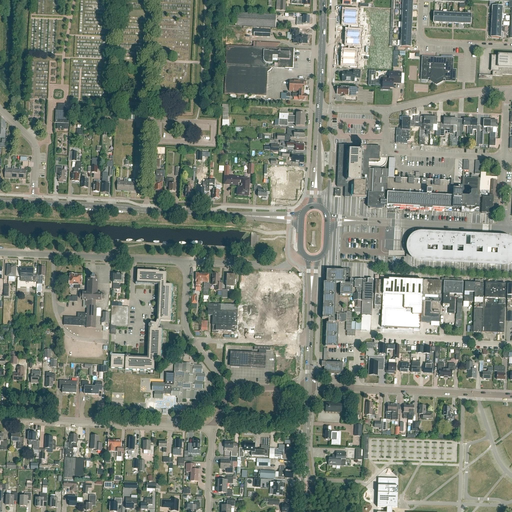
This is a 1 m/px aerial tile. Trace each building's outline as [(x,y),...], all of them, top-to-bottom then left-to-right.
[(285,11),(285,1),(276,1),(276,11),(285,11)] [(344,11),(344,18),(358,18),(358,12),(359,12),(359,9),(351,8),(351,12),(344,11)] [(276,28),(276,15),(236,13),(235,26),(276,28)] [(309,25),(309,17),(303,16),(303,18),(297,18),(296,26),(303,26),(303,24),(309,25)] [(344,18),(344,24),(351,24),(350,28),(358,28),(358,24),(357,24),(358,18),(344,18)] [(270,38),(270,30),(254,29),(253,37),(260,37),(270,38)] [(347,32),(347,38),(361,39),(361,33),(362,33),(362,29),(354,29),(354,32),(347,32)] [(301,36),(300,36),(299,36),(299,34),(298,33),(299,31),(299,30),(290,30),(290,36),(294,36),(293,42),(295,44),(298,44),(299,45),(301,45),(302,44),(306,44),(307,44),(307,42),(308,41),(308,39),(307,39),(307,37),(306,36),(302,36),(301,36)] [(347,38),(347,45),(354,45),(353,48),(361,48),(361,45),(360,45),(361,39),(347,38)] [(227,46),(224,95),(266,97),(268,72),(272,68),(291,69),(293,66),(294,49),(280,49),(249,47),(227,46)] [(343,52),(343,58),(357,59),(357,53),(358,53),(358,49),(350,49),(350,52),(343,52)] [(511,55),(498,55),(498,56),(491,56),(492,56),(491,71),(490,70),(490,71),(492,71),(492,76),(502,76),(502,75),(511,75),(511,74),(511,73),(511,55)] [(455,82),(455,77),(456,69),(452,69),(453,59),(422,57),(421,80),(427,81),(428,78),(430,79),(430,81),(436,85),(443,81),(443,79),(445,79),(445,82),(455,82)] [(343,58),(343,65),(350,65),(349,68),(357,69),(357,65),(356,65),(357,59),(343,58)] [(360,79),(360,71),(353,71),(353,74),(342,73),(342,76),(342,77),(342,81),(346,81),(349,81),(349,82),(354,82),(354,78),(356,78),(357,78),(360,79)] [(380,78),(380,83),(381,83),(380,84),(380,86),(380,90),(389,91),(390,88),(392,89),(393,84),(396,84),(400,84),(401,73),(389,72),(389,75),(389,77),(383,76),(380,78)] [(299,92),(303,92),(304,89),(304,85),(306,85),(306,82),(301,82),(301,81),(300,81),(300,82),(297,82),(297,81),(297,82),(294,81),(293,81),(290,81),(289,91),(293,92),(296,92),(297,92),(299,92)] [(358,93),(358,88),(348,88),(349,87),(341,87),(341,88),(337,88),(337,91),(336,94),(337,94),(337,95),(342,95),(342,97),(345,97),(345,95),(348,95),(350,95),(350,96),(355,96),(356,93),(358,93)] [(303,94),(303,92),(299,92),(299,94),(293,94),(292,97),(299,98),(298,100),(307,101),(308,96),(304,95),(304,94),(303,94)] [(65,111),(66,105),(58,104),(57,110),(56,110),(55,123),(57,123),(56,129),(68,130),(69,111),(65,111)] [(135,112),(123,111),(122,119),(134,120),(135,112)] [(402,118),(402,124),(419,125),(419,117),(414,117),(413,122),(410,121),(410,119),(402,118)] [(477,120),(470,120),(470,135),(472,135),(472,132),(473,130),(476,130),(476,132),(477,132),(480,133),(480,127),(477,127),(477,120)] [(305,135),(305,133),(304,133),(304,132),(294,132),(294,130),(287,129),(287,135),(292,135),(292,138),(297,138),(297,139),(299,139),(299,138),(304,138),(304,135),(305,135)] [(407,142),(409,141),(410,131),(401,131),(401,129),(399,129),(396,129),(395,144),(407,144),(407,142)] [(287,147),(290,148),(293,148),(292,150),(295,151),(303,151),(304,151),(304,148),(303,148),(304,145),(299,145),(299,144),(296,144),(296,143),(290,142),(287,142),(287,141),(285,141),(280,141),(280,143),(283,143),(282,146),(287,146),(287,147)] [(368,196),(369,170),(368,170),(368,160),(379,161),(380,147),(366,147),(366,145),(360,145),(360,146),(353,146),(343,146),(342,146),(342,151),(339,151),(337,187),(345,187),(345,191),(345,195),(350,195),(350,196),(353,196),(353,198),(365,198),(365,196),(368,196)] [(205,157),(206,153),(198,153),(197,161),(202,161),(202,157),(205,157)] [(387,194),(386,207),(386,208),(452,212),(453,185),(453,182),(420,180),(415,179),(394,178),(395,158),(389,158),(388,171),(387,194)] [(81,174),(81,163),(77,163),(77,166),(75,166),(75,168),(74,168),(74,174),(72,174),(72,177),(72,182),(79,182),(79,174),(81,174)] [(296,175),(296,166),(282,166),(282,175),(296,175)] [(66,181),(66,171),(61,171),(61,167),(56,167),(55,178),(59,178),(59,182),(63,183),(63,181),(66,181)] [(387,194),(388,171),(369,170),(368,196),(367,206),(370,206),(369,209),(382,209),(382,207),(386,207),(387,194)] [(480,173),(480,179),(479,198),(482,198),(481,214),(493,215),(494,196),(496,196),(497,177),(486,177),(486,173),(480,173)] [(162,191),(163,177),(154,177),(153,181),(153,187),(154,187),(154,191),(162,191)] [(248,197),(249,185),(244,184),(244,183),(246,182),(246,179),(242,179),(242,178),(227,177),(227,185),(238,186),(237,196),(248,197)] [(479,198),(480,179),(463,178),(462,185),(461,212),(463,212),(464,212),(465,211),(467,212),(470,213),(472,213),(474,212),(475,211),(476,210),(478,211),(479,198)] [(175,192),(176,185),(173,184),(174,179),(166,179),(166,184),(165,185),(165,186),(166,187),(169,187),(169,192),(175,192)] [(221,186),(217,185),(216,185),(216,183),(215,183),(215,180),(210,179),(209,180),(209,186),(209,190),(210,190),(213,191),(212,199),(215,199),(215,200),(218,200),(218,199),(219,199),(220,191),(221,191),(221,186)] [(209,180),(205,180),(205,182),(202,182),(202,186),(202,187),(198,187),(198,198),(204,198),(205,194),(204,194),(204,192),(209,192),(209,190),(209,186),(209,180)] [(267,198),(267,189),(257,189),(257,185),(254,185),(254,192),(258,192),(258,197),(267,198)] [(453,185),(452,212),(461,212),(462,185),(453,185)] [(502,267),(503,267),(505,267),(507,266),(508,266),(509,266),(510,265),(511,265),(511,264),(511,263),(511,239),(510,238),(509,238),(508,237),(507,237),(506,237),(505,236),(504,236),(423,232),(422,232),(421,232),(419,232),(418,233),(416,233),(414,234),(413,234),(413,235),(412,235),(411,236),(410,237),(409,238),(409,239),(408,240),(408,241),(407,242),(407,243),(406,244),(406,245),(406,246),(406,247),(406,248),(406,249),(406,250),(406,251),(407,252),(407,253),(407,254),(408,255),(408,256),(409,256),(409,257),(410,258),(411,258),(411,259),(412,260),(413,260),(414,261),(415,261),(416,262),(417,262),(418,262),(419,263),(421,263),(502,267)] [(16,277),(16,266),(7,266),(7,277),(16,277)] [(38,272),(38,276),(37,276),(37,281),(37,282),(37,284),(42,284),(42,281),(43,281),(43,276),(45,276),(45,268),(39,267),(39,272),(38,272)] [(21,268),(20,277),(21,277),(21,280),(31,280),(31,282),(37,283),(37,282),(37,281),(37,276),(33,275),(33,269),(21,268)] [(160,273),(160,272),(138,271),(137,283),(160,284),(159,321),(162,321),(171,322),(172,285),(166,285),(167,273),(160,273)] [(331,271),(326,271),(326,282),(334,282),(345,283),(345,273),(343,273),(343,272),(335,272),(335,273),(331,273),(331,271)] [(222,297),(222,290),(222,284),(219,284),(219,282),(220,282),(220,279),(219,279),(220,275),(218,275),(218,274),(213,274),(212,286),(215,286),(215,288),(216,288),(216,291),(217,291),(217,296),(222,297)] [(81,280),(82,275),(74,275),(70,275),(69,280),(69,285),(75,285),(75,289),(80,289),(80,285),(81,285),(81,280)] [(123,283),(123,275),(113,275),(113,283),(113,289),(120,290),(120,286),(119,286),(119,283),(120,283),(120,284),(122,284),(122,283),(123,283)] [(222,290),(222,297),(222,298),(227,298),(227,290),(229,290),(229,287),(235,287),(235,284),(236,284),(236,281),(235,281),(235,275),(227,275),(226,281),(225,281),(225,284),(226,284),(226,287),(226,290),(222,290)] [(256,290),(257,275),(251,275),(251,283),(239,283),(239,290),(256,290)] [(64,317),(64,326),(87,327),(86,329),(96,329),(96,306),(95,306),(96,301),(102,301),(102,300),(104,300),(105,295),(102,295),(102,293),(97,293),(98,280),(97,280),(97,277),(95,277),(95,276),(91,276),(91,277),(88,277),(88,279),(87,293),(83,292),(83,294),(80,294),(80,299),(83,299),(82,301),(85,301),(85,306),(87,306),(87,314),(78,314),(78,318),(64,317)] [(353,286),(353,280),(350,280),(350,285),(340,285),(340,295),(342,295),(342,296),(350,296),(350,295),(352,295),(353,286)] [(361,301),(362,280),(355,280),(354,288),(356,288),(356,293),(354,293),(354,294),(353,301),(355,301),(354,312),(361,313),(361,301)] [(362,301),(362,315),(371,316),(372,302),(373,281),(363,280),(362,301)] [(381,325),(381,327),(420,329),(421,313),(421,314),(423,281),(388,280),(388,281),(383,281),(381,325)] [(381,310),(382,306),(382,292),(383,292),(383,281),(375,281),(374,310),(381,310)] [(430,318),(432,282),(423,281),(421,318),(430,318)] [(327,345),(327,348),(336,348),(337,324),(339,324),(339,323),(340,323),(340,324),(341,324),(341,320),(346,320),(346,317),(346,314),(337,314),(337,320),(333,320),(334,282),(326,282),(326,283),(324,283),(323,320),(328,320),(328,323),(328,326),(326,326),(326,345),(327,345)] [(432,282),(430,318),(431,318),(431,322),(439,322),(440,319),(441,282),(440,282),(440,283),(433,283),(433,282),(432,282)] [(462,299),(463,283),(444,282),(443,307),(448,308),(448,311),(455,312),(455,298),(457,298),(457,301),(457,314),(456,314),(456,320),(455,326),(460,326),(461,320),(462,302),(462,299)] [(474,303),(475,283),(465,283),(463,283),(462,299),(462,302),(474,303)] [(474,303),(473,333),(481,333),(483,285),(482,285),(477,284),(476,284),(475,283),(474,303)] [(483,285),(481,333),(486,333),(487,317),(491,318),(492,284),(485,284),(485,285),(483,285)] [(497,333),(499,284),(492,284),(491,318),(487,317),(486,333),(497,333)] [(499,284),(497,333),(504,334),(505,306),(504,305),(504,299),(505,299),(505,285),(499,284)] [(258,290),(256,331),(265,331),(266,319),(267,293),(273,293),(273,298),(275,298),(275,296),(278,296),(278,291),(258,290)] [(127,324),(127,310),(129,310),(129,307),(122,307),(112,306),(111,326),(128,327),(128,324),(127,324)] [(149,328),(150,328),(150,329),(149,360),(126,359),(126,357),(111,357),(111,369),(125,369),(125,370),(147,371),(147,370),(154,371),(155,359),(161,359),(162,330),(160,330),(161,326),(162,321),(159,321),(158,325),(151,323),(150,326),(149,325),(149,328)] [(395,350),(394,358),(396,358),(398,358),(399,352),(399,345),(395,345),(387,345),(387,349),(395,350)] [(254,354),(250,354),(232,353),(231,366),(253,367),(253,368),(256,368),(256,367),(264,368),(265,355),(257,354),(257,353),(254,353),(254,354)] [(383,368),(384,359),(375,358),(375,362),(369,362),(368,375),(377,376),(378,368),(383,368)] [(396,372),(396,366),(396,364),(395,364),(396,358),(394,358),(392,360),(389,360),(389,363),(388,363),(388,368),(386,368),(386,373),(392,373),(392,372),(396,372)] [(420,368),(420,362),(412,361),(412,367),(411,373),(420,373),(420,368)] [(466,363),(466,370),(468,370),(467,378),(476,379),(476,370),(472,370),(473,363),(472,363),(472,361),(467,361),(467,363),(466,363)] [(343,375),(343,364),(325,364),(325,362),(322,362),(322,367),(324,367),(324,373),(326,373),(326,375),(343,375)] [(174,374),(165,373),(165,384),(152,383),(152,391),(155,392),(155,395),(154,395),(154,399),(163,400),(163,395),(171,395),(171,396),(178,396),(178,404),(182,404),(182,399),(186,399),(186,400),(190,400),(191,399),(194,399),(194,400),(198,400),(198,394),(203,394),(203,390),(201,390),(202,386),(202,382),(204,382),(205,374),(201,374),(201,370),(202,370),(202,366),(193,366),(190,366),(190,364),(190,365),(186,365),(186,364),(182,364),(178,364),(178,363),(174,363),(174,374)] [(410,364),(401,363),(400,372),(408,373),(408,367),(410,367),(410,364)] [(446,377),(446,370),(443,370),(444,364),(438,363),(438,370),(440,370),(440,377),(446,377)] [(424,368),(424,373),(432,374),(432,368),(432,364),(425,364),(424,368)] [(446,370),(446,377),(452,378),(452,370),(455,370),(455,364),(448,364),(448,370),(446,370)] [(505,374),(505,367),(494,367),(494,372),(497,372),(497,374),(497,380),(505,380),(505,374)] [(23,375),(24,368),(17,368),(17,374),(13,374),(13,381),(23,381),(23,375)] [(493,368),(488,368),(488,372),(487,373),(483,373),(482,379),(491,379),(491,374),(492,374),(492,371),(493,371),(493,368)] [(40,376),(40,372),(32,371),(31,382),(39,382),(39,376),(40,376)] [(55,382),(55,375),(52,375),(52,373),(46,373),(46,379),(46,387),(53,388),(53,382),(55,382)] [(69,387),(70,387),(70,382),(60,381),(59,389),(62,389),(62,393),(69,394),(69,387)] [(91,395),(92,387),(88,387),(89,382),(82,382),(82,387),(85,387),(84,394),(91,395)] [(99,395),(99,391),(102,392),(102,383),(95,383),(95,387),(92,387),(91,395),(99,395)] [(342,413),(342,404),(326,403),(325,412),(342,413)] [(375,416),(375,411),(373,411),(373,404),(366,403),(366,415),(375,416)] [(431,419),(432,415),(431,415),(431,414),(431,413),(431,412),(430,412),(429,412),(425,412),(426,406),(419,406),(419,414),(422,415),(422,419),(431,419)] [(454,415),(451,415),(450,415),(450,408),(444,407),(443,416),(446,416),(446,422),(454,422),(454,415)] [(383,430),(383,422),(381,422),(375,422),(374,428),(380,428),(380,430),(382,430),(383,430)] [(325,427),(324,434),(325,434),(325,440),(326,440),(329,440),(331,440),(331,444),(332,444),(339,444),(339,439),(337,439),(337,432),(332,432),(331,432),(331,428),(329,428),(329,427),(325,427)] [(39,451),(39,450),(40,441),(35,441),(36,434),(29,433),(28,441),(33,441),(33,451),(39,451)] [(20,438),(20,434),(16,434),(16,436),(12,435),(11,442),(18,442),(17,450),(23,450),(24,438),(20,438)] [(65,458),(73,458),(73,448),(77,448),(77,435),(71,435),(70,440),(69,439),(68,449),(65,449),(65,458)] [(102,451),(102,444),(98,444),(99,436),(92,436),(91,449),(94,450),(94,451),(102,451)] [(52,450),(55,451),(56,442),(52,441),(53,437),(45,437),(45,451),(48,451),(48,449),(52,449),(52,450)] [(135,439),(130,438),(129,449),(126,449),(126,451),(128,452),(128,455),(132,456),(132,453),(134,453),(134,451),(135,451),(135,439)] [(181,449),(182,441),(175,440),(175,448),(173,448),(172,456),(181,456),(181,449)] [(188,444),(188,453),(199,454),(199,449),(200,440),(193,440),(193,444),(188,444)] [(115,441),(114,452),(117,452),(117,457),(121,457),(121,453),(123,453),(124,447),(121,447),(121,441),(115,441)] [(261,451),(254,450),(254,444),(250,444),(250,442),(243,441),(242,447),(245,447),(244,451),(252,452),(251,456),(268,457),(268,446),(261,446),(261,451)] [(153,455),(154,448),(150,448),(150,442),(144,442),(143,451),(148,451),(148,454),(153,455)] [(233,448),(233,443),(225,443),(225,448),(228,449),(228,452),(234,452),(234,454),(237,454),(237,449),(233,448)] [(274,449),(274,455),(282,456),(282,459),(289,459),(289,453),(294,453),(294,446),(290,446),(290,445),(285,445),(279,445),(279,450),(274,449)] [(346,453),(336,452),(336,456),(332,455),(332,459),(329,459),(328,465),(336,466),(340,466),(346,466),(346,453)] [(221,462),(221,469),(225,469),(227,469),(227,474),(232,474),(233,462),(237,462),(237,458),(231,457),(231,462),(230,462),(221,462)] [(65,462),(64,478),(83,479),(84,459),(73,458),(65,458),(65,462)] [(270,459),(269,459),(257,458),(257,466),(270,467),(270,459)] [(198,482),(199,471),(195,470),(195,465),(186,465),(186,473),(191,473),(191,482),(198,482)] [(275,479),(275,471),(260,470),(260,479),(275,479)] [(285,478),(293,478),(293,471),(285,471),(279,470),(278,478),(285,478)] [(218,487),(227,487),(227,484),(235,484),(236,476),(233,476),(233,478),(226,477),(226,481),(218,480),(218,487)] [(391,511),(392,508),(397,508),(398,494),(398,479),(378,479),(377,508),(387,508),(386,511),(391,511)] [(76,492),(77,480),(64,480),(63,487),(71,488),(71,491),(76,492)] [(273,487),(273,495),(282,496),(283,483),(273,482),(273,483),(270,483),(270,487),(273,487)] [(92,484),(91,484),(83,484),(83,494),(88,494),(88,488),(91,489),(92,484)] [(227,490),(227,487),(218,487),(218,493),(226,494),(225,497),(232,497),(233,491),(227,490)] [(17,501),(17,493),(10,493),(10,497),(6,496),(6,506),(13,506),(13,501),(17,501)] [(61,501),(61,496),(61,493),(55,493),(55,499),(51,499),(50,508),(57,508),(57,501),(61,501)] [(25,494),(24,497),(20,497),(20,499),(20,507),(27,507),(27,502),(31,502),(31,494),(25,494)] [(47,501),(47,494),(40,494),(40,499),(36,499),(36,507),(42,508),(43,501),(47,501)] [(86,511),(92,511),(92,506),(96,507),(96,497),(90,496),(89,504),(87,504),(86,511)] [(77,501),(77,498),(68,498),(68,501),(69,501),(69,507),(77,507),(77,501)] [(121,505),(121,499),(115,499),(114,503),(110,503),(110,504),(109,504),(109,507),(110,507),(109,511),(116,511),(117,505),(121,505)] [(137,505),(137,499),(126,499),(125,504),(126,504),(126,509),(134,510),(134,505),(137,505)] [(152,505),(153,499),(146,499),(146,502),(144,502),(144,505),(141,505),(141,510),(148,510),(148,505),(152,505)] [(178,511),(179,500),(171,500),(171,501),(162,501),(162,508),(171,508),(170,511),(178,511)] [(222,506),(221,511),(230,511),(231,509),(235,509),(235,507),(235,500),(228,500),(227,506),(222,506)] [(200,510),(200,503),(193,503),(193,506),(190,506),(190,504),(186,504),(186,510),(189,510),(189,511),(195,511),(196,509),(200,510)]
